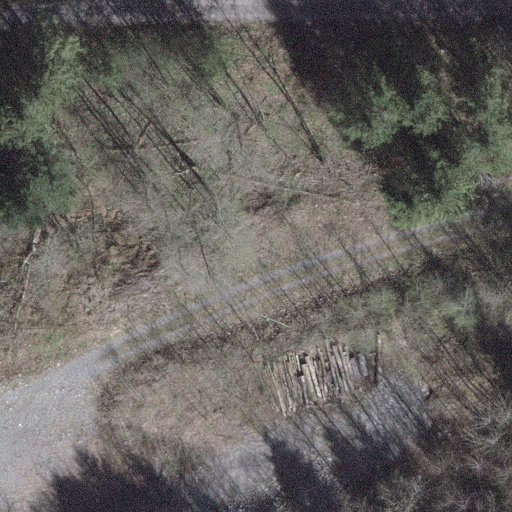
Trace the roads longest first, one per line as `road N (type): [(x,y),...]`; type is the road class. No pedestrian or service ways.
road 1 (track): [(0,384),(53,374),(282,274),(511,201)]
road 2 (track): [(0,20),(511,18)]
